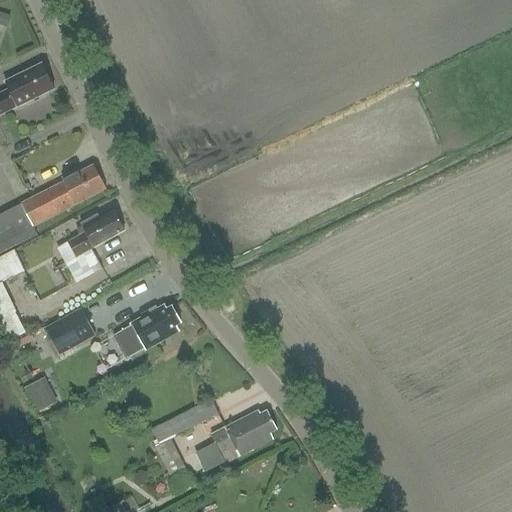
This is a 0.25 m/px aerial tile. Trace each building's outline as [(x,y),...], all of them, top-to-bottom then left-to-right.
[(0,25),(7,28),(10,19),(0,15),(0,25)] [(18,108),(55,90),(42,65),(5,83),(9,91),(0,95),(0,116),(17,108),(18,108)] [(34,227),(107,190),(94,166),(82,173),(81,170),(62,180),(64,183),(0,216),(0,253),(37,235),(34,227)] [(92,250),(125,232),(114,213),(100,220),(98,216),(81,225),(86,234),(59,249),(79,283),(103,269),(92,250)] [(0,284),(26,271),(15,251),(0,259),(0,284)] [(176,327),(181,324),(173,308),(167,311),(165,307),(158,310),(157,307),(141,316),(143,319),(132,326),(146,351),(179,333),(176,327)] [(81,310),(46,330),(59,355),(95,336),(81,310)] [(153,430),(160,444),(219,415),(212,400),(153,430)] [(271,434),(277,431),(268,412),(261,416),(259,412),(225,429),(229,437),(216,444),(226,465),(274,440),(271,434)] [(116,505),(120,511),(129,511),(142,505),(136,494),(116,505)] [(86,504),(90,511),(110,511),(103,496),(86,504)]
